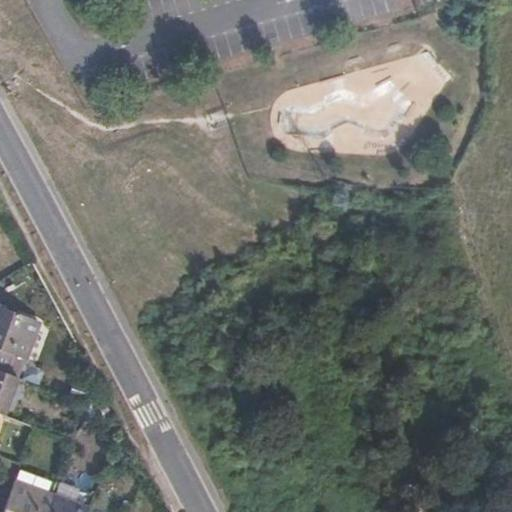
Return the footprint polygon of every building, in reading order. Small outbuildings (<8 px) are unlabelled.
[(0,370),(2,372),(9,354),(19,357),(33,319),(0,307),(0,370)] [(13,376),(19,357),(9,354),(2,372),(13,376)] [(2,372),(0,370),(0,412),(13,376),(2,372)] [(43,511),(49,496),(12,482),(0,511),(43,511)] [(86,511),(87,510),(49,496),(43,511),(86,511)]
